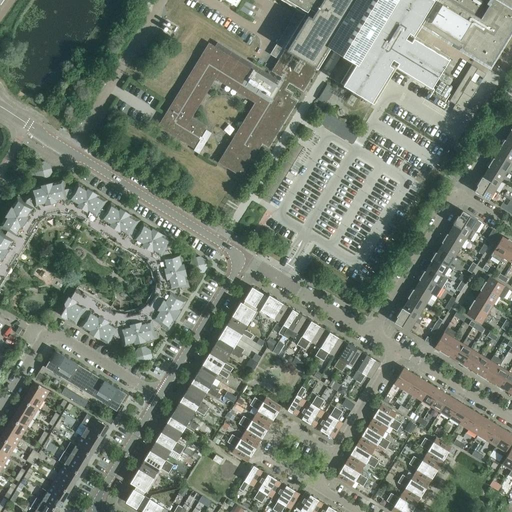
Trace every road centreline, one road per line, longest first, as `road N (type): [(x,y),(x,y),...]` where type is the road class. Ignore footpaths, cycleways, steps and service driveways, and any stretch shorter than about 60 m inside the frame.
road 1 (tertiary): [(235,256),(0,107)]
road 2 (residential): [(0,408),(49,332),(159,396)]
road 3 (residential): [(372,333),(463,197)]
road 4 (tertiary): [(159,396),(234,271),(235,256)]
road 5 (residential): [(372,333),(235,256)]
road 6 (residential): [(334,456),(287,427),(268,457),(316,486)]
road 7 (residential): [(511,417),(398,348)]
road 8 (tertiary): [(98,511),(99,495),(159,396)]
road 9 (residential): [(398,348),(334,456)]
